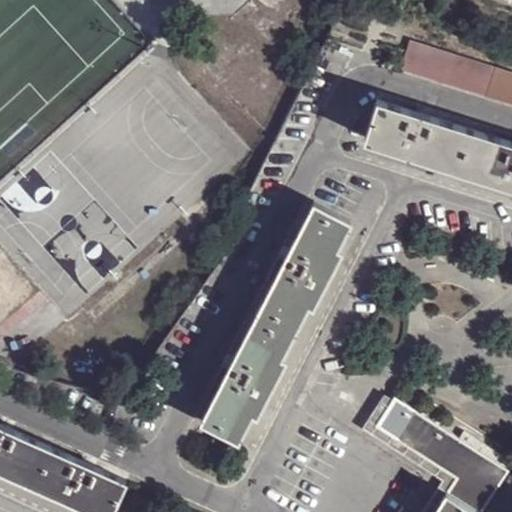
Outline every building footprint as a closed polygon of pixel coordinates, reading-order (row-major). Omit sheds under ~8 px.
[(511,102),(511,72),(412,40),(404,67),(511,102)] [(511,140),(379,98),(366,135),(458,166),(511,182),(511,140)] [(204,420),(240,439),(262,393),(268,395),(278,376),(273,374),(318,284),(323,287),(333,267),(328,264),(351,217),(316,199),(204,420)] [(368,430),(446,481),(425,511),(438,511),(452,491),(461,478),(382,428),(400,399),(392,393),(368,430)] [(463,438),(400,399),(382,428),(461,478),(452,491),(484,511),(511,470),(510,469),(511,466),(511,459),(468,432),(463,438)] [(0,420),(0,464),(26,476),(105,511),(114,511),(130,480),(0,420)] [(484,511),(452,491),(438,511),(484,511)]
